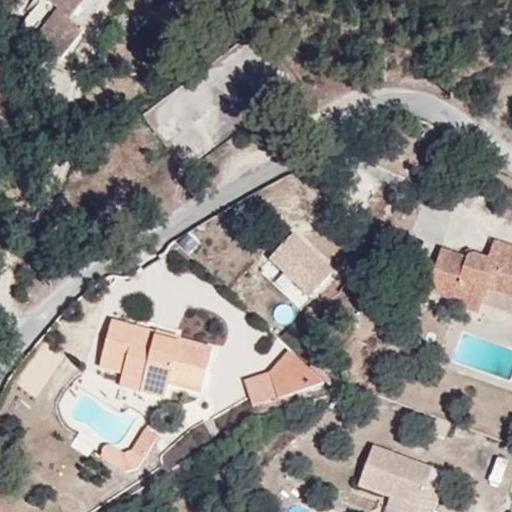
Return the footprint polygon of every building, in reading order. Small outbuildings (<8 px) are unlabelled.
[(88,0),(41,0),(57,13),(36,42),(59,61),(85,32),(72,21),(88,0)] [(177,128),(173,122),(198,103),(184,85),(144,114),(163,139),(177,128)] [(295,234),(268,262),(309,302),(335,273),(295,234)] [(511,248),(494,243),(488,260),(442,252),(426,302),(478,317),(481,310),(511,318),(511,248)] [(140,326),(127,375),(149,381),(148,391),(170,397),(191,403),(195,388),(228,396),(239,351),(140,326)] [(302,385),(297,373),(271,382),(278,408),(321,395),(316,380),(302,385)] [(174,431),(172,430),(159,452),(151,455),(138,447),(134,447),(131,448),(130,449),(129,452),(128,455),(128,459),(154,474),(166,470),(185,438),(175,432),(174,431)] [(390,451),(371,487),(404,501),(399,511),(450,511),(441,508),(450,471),(390,451)] [(289,511),(326,511),(326,510),(292,503),(289,511)]
